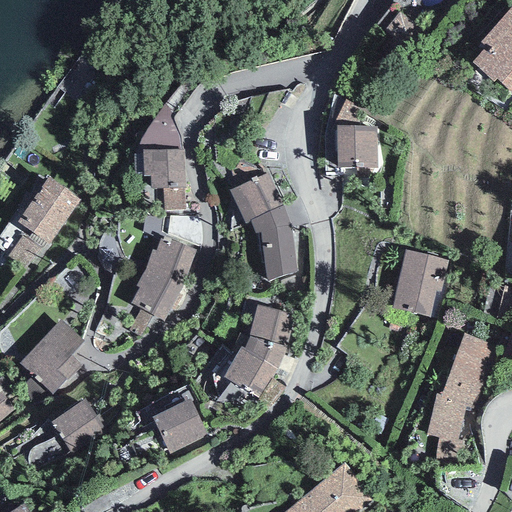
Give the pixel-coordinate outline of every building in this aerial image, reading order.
[(511,90),(511,6),(477,45),(483,50),(471,62),(493,81),(495,79),(510,92),(511,90)] [(172,117),(164,105),(138,143),(136,150),(142,152),(181,150),(179,138),(172,117)] [(376,126),(336,126),(336,168),(377,168),(376,126)] [(184,149),(181,150),(142,152),(143,176),(150,176),(151,188),(163,187),(164,210),(185,209),(184,189),(186,189),(184,149)] [(230,191),(244,223),(250,220),(283,205),(268,173),(230,191)] [(80,200),(48,177),(16,223),(48,245),(80,200)] [(291,226),(283,205),(250,220),(254,233),(260,232),(266,282),(296,271),(291,226)] [(40,250),(22,236),(7,257),(25,270),(40,250)] [(196,250),(171,240),(169,243),(160,239),(156,251),(151,250),(146,268),(183,284),(196,250)] [(405,251),(391,310),(434,320),(448,261),(405,251)] [(163,322),(183,284),(146,268),(136,286),(140,287),(130,304),(141,309),(129,331),(142,337),(152,317),(163,322)] [(511,308),(511,289),(504,287),(495,323),(510,316),(511,308)] [(294,315),(257,305),(249,335),(286,348),(294,315)] [(83,342),(60,321),(20,363),(35,377),(33,378),(52,396),(81,366),(70,356),(83,342)] [(496,347),(464,333),(440,396),(436,394),(427,434),(438,438),(434,461),(459,467),(465,442),(458,439),(465,408),(475,411),(496,347)] [(275,372),(286,348),(249,335),(245,349),(240,347),(223,379),(257,398),(271,379),(275,372)] [(33,378),(30,377),(18,391),(36,409),(52,396),(33,378)] [(284,388),(271,379),(257,398),(271,408),(284,388)] [(0,421),(16,409),(0,389),(0,421)] [(207,437),(189,399),(152,417),(170,455),(207,437)] [(84,400),(50,423),(70,452),(104,429),(84,400)] [(358,511),(374,500),(343,463),(284,511),(358,511)] [(27,511),(21,503),(7,511),(27,511)]
